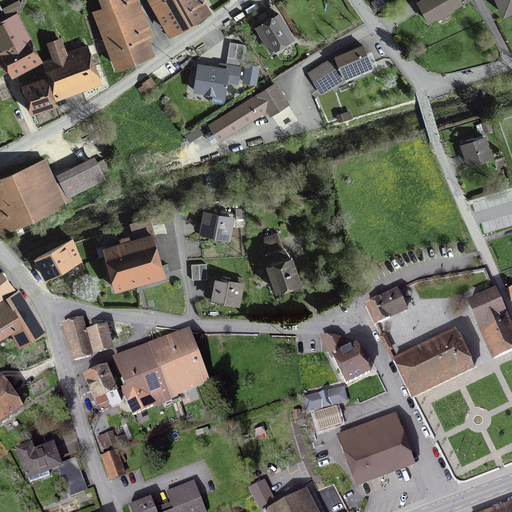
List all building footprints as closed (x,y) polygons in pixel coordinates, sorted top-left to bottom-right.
[(117,66),(151,53),(130,0),(124,0),(119,2),(118,0),(102,0),(105,8),(95,12),(103,31),(97,33),(100,40),(106,37),(117,66)] [(151,0),(170,33),(208,11),(201,0),(151,0)] [(445,12),(462,3),(459,0),(421,0),(418,2),(429,22),(438,16),(437,15),(444,10),(445,12)] [(511,0),(497,0),(503,13),(511,8),(511,0)] [(10,73),(40,58),(18,14),(0,23),(0,61),(5,71),(9,70),(10,73)] [(278,14),(257,27),(271,50),(292,37),(278,14)] [(44,63),(56,97),(100,81),(87,46),(66,54),(60,40),(49,45),(54,59),(44,63)] [(228,65),(227,69),(226,81),(237,83),(240,66),(241,67),(244,44),(230,42),(226,64),(228,65)] [(343,53),(335,57),(343,75),(345,79),(372,67),(363,45),(361,46),(360,43),(342,51),(343,53)] [(319,90),(343,75),(335,57),(323,65),(322,63),(317,66),(318,67),(309,73),(319,90)] [(31,112),(55,104),(42,65),(37,68),(41,80),(23,86),(31,112)] [(224,95),(226,81),(227,69),(199,65),(194,90),(224,95)] [(255,84),(258,67),(247,65),(244,82),(255,84)] [(144,96),(157,87),(150,78),(143,83),(144,84),(139,88),(144,96)] [(287,103),(275,84),(210,126),(218,140),(267,109),(271,114),(287,103)] [(186,136),(189,141),(202,133),(198,128),(186,136)] [(469,164),(491,156),(485,137),(462,145),(469,164)] [(0,179),(0,227),(2,232),(65,204),(44,159),(0,179)] [(103,159),(96,162),(102,173),(109,170),(103,159)] [(96,163),(62,180),(69,195),(103,178),(96,163)] [(201,232),(228,237),(232,217),(205,212),(201,232)] [(116,288),(165,274),(149,219),(132,224),(134,234),(127,236),(128,237),(103,243),(116,288)] [(284,248),(278,233),(265,237),(265,244),(269,253),(265,255),(277,291),(300,282),(291,257),(290,257),(284,248)] [(83,265),(72,239),(37,258),(46,276),(78,259),(81,267),(83,265)] [(192,279),(207,279),(206,264),(191,264),(192,279)] [(0,300),(14,290),(2,272),(0,273),(0,300)] [(211,298),(238,303),(242,283),(215,278),(211,298)] [(0,301),(0,337),(12,331),(20,345),(43,333),(18,290),(0,301)] [(406,311),(396,291),(366,305),(375,325),(405,311),(406,311)] [(504,312),(495,292),(469,303),(478,324),(504,312)] [(511,350),(511,329),(504,312),(478,324),(494,358),(511,350)] [(95,351),(90,332),(85,333),(81,319),(64,324),(74,361),(91,356),(90,353),(95,351)] [(104,328),(90,332),(95,351),(110,347),(104,328)] [(174,388),(175,393),(208,380),(189,332),(153,345),(150,346),(168,391),(174,388)] [(393,362),(411,399),(473,369),(456,332),(394,362),(393,362)] [(346,352),(339,338),(323,337),(346,384),(370,373),(357,347),(346,352)] [(133,415),(176,396),(175,393),(174,388),(168,391),(150,346),(114,359),(127,389),(121,391),(133,415)] [(120,403),(109,377),(115,375),(111,366),(85,377),(95,402),(92,403),(94,408),(97,407),(99,412),(120,403)] [(3,379),(0,381),(0,422),(22,407),(3,379)] [(305,399),(307,410),(345,401),(343,389),(305,399)] [(319,430),(341,423),(336,408),(314,415),(316,421),(310,422),(312,429),(318,427),(319,430)] [(414,464),(396,415),(385,419),(386,420),(376,423),(375,423),(338,437),(347,461),(351,460),(360,484),(414,464)] [(103,437),(109,451),(118,448),(112,434),(103,437)] [(48,470),(60,465),(52,446),(33,453),(30,446),(17,451),(30,483),(49,475),(48,470)] [(103,456),(112,480),(124,475),(115,452),(103,456)] [(74,459),(65,463),(71,477),(64,479),(70,496),(86,490),(74,459)] [(315,511),(302,485),(273,500),(263,480),(249,488),(261,511),(315,511)] [(171,503),(155,510),(155,511),(205,511),(199,496),(194,498),(189,484),(167,492),(171,503)] [(132,511),(155,511),(155,510),(150,499),(130,507),(132,511)] [(511,511),(511,503),(488,511),(511,511)]
